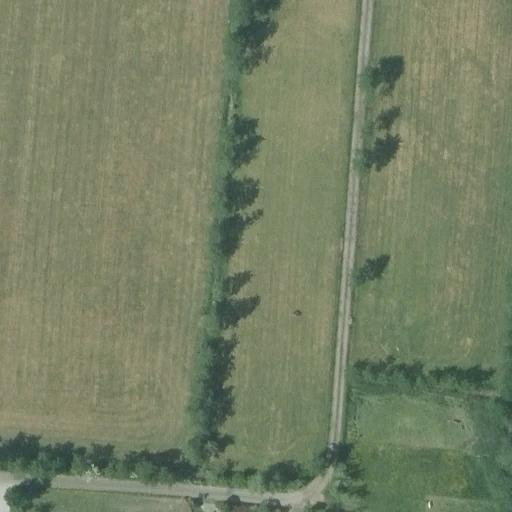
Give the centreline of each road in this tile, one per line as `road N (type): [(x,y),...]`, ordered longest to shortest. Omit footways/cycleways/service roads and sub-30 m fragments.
road 1 (track): [(299,500),(322,485),(333,464),(369,0)]
road 2 (residential): [(0,479),(299,500)]
